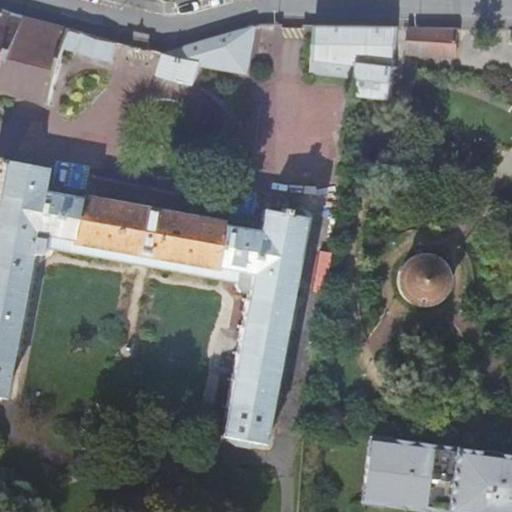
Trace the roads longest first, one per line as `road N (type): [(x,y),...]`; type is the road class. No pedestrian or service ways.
road 1 (residential): [(33,0),(147,26),(286,0)]
road 2 (residential): [(299,0),(511,3)]
